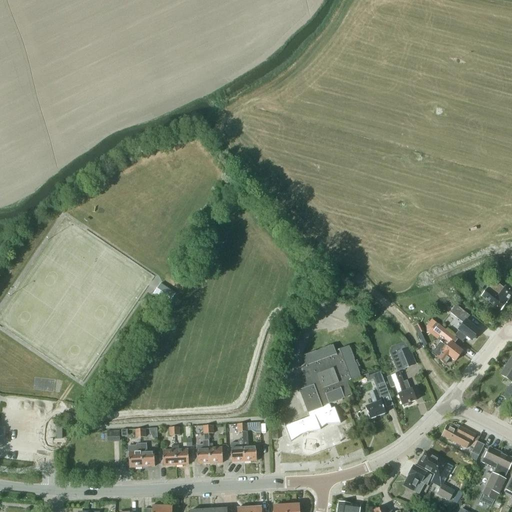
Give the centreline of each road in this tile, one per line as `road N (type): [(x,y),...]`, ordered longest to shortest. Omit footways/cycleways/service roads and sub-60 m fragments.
road 1 (tertiary): [(48,489),(320,479)]
road 2 (unclassified): [(320,479),(401,449),(448,402)]
